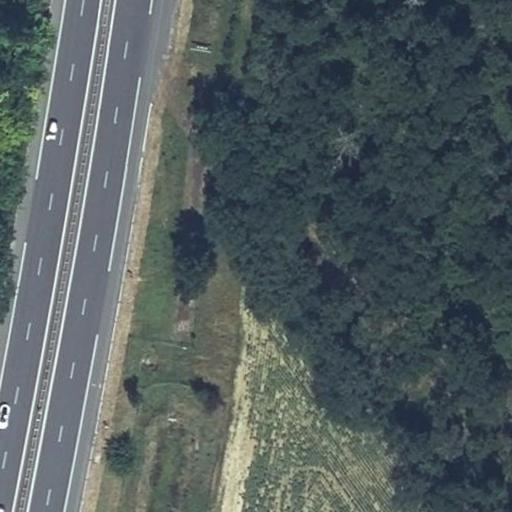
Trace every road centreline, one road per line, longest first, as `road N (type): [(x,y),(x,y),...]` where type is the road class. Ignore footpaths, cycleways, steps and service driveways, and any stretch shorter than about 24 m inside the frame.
road 1 (motorway): [(45,511),(133,0)]
road 2 (motorway): [(82,0),(0,480)]
